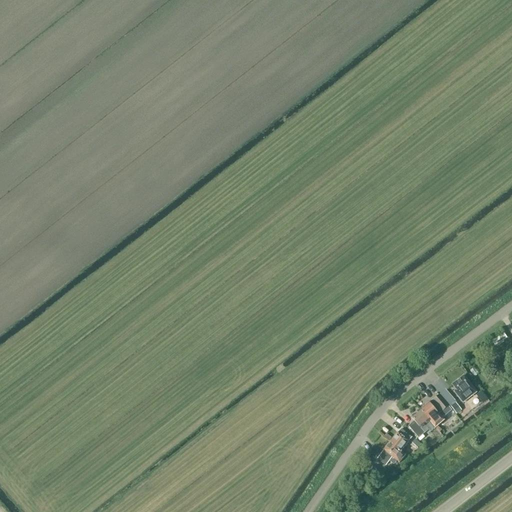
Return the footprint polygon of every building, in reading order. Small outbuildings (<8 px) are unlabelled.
[(464,377),(452,385),(459,394),(457,396),(463,403),(476,393),(471,386),(464,377)] [(444,392),(440,395),(449,406),(453,402),(444,392)] [(439,396),(433,401),(442,412),(446,416),(452,411),(448,406),(439,396)] [(429,403),(420,411),(435,428),(444,421),(429,403)] [(430,432),(435,428),(420,411),(411,418),(414,421),(408,426),(419,439),(428,430),(430,432)] [(384,450),(400,462),(405,456),(401,452),(409,442),(406,440),(409,436),(401,430),(398,433),(384,450)] [(395,469),(400,462),(384,450),(375,462),(384,469),(388,464),(395,469)] [(371,466),(365,474),(372,480),(378,472),(371,466)]
